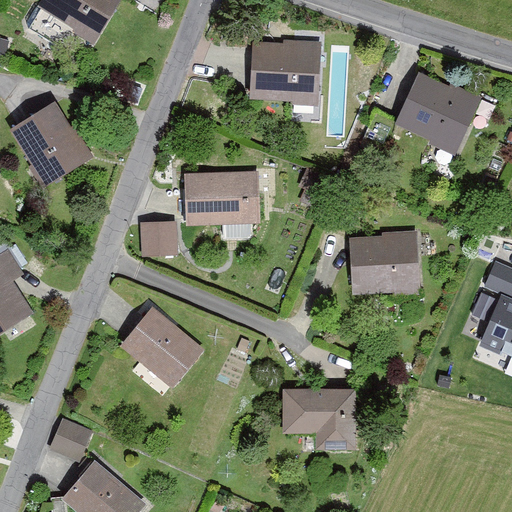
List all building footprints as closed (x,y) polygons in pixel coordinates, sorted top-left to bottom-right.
[(36,0),(35,3),(92,40),(117,0),(36,0)] [(319,41),(253,39),(251,96),(318,98),(319,41)] [(480,98),(418,71),(397,119),(459,145),(480,98)] [(55,102),(13,127),(45,181),(88,157),(55,102)] [(259,169),(184,170),(185,223),(260,221),(259,169)] [(140,219),(141,254),(178,253),(177,218),(140,219)] [(254,223),(224,224),(225,234),(254,233),(254,223)] [(415,230),(351,234),(355,294),(420,289),(415,230)] [(3,254),(0,255),(0,330),(35,312),(3,254)] [(511,263),(498,257),(485,282),(511,295),(511,263)] [(511,296),(500,291),(478,343),(511,357),(511,296)] [(151,306),(120,341),(168,384),(200,349),(151,306)] [(355,386),(283,387),(283,431),(315,431),(316,448),(356,447),(355,386)] [(63,415),(49,445),(79,459),(93,428),(63,415)] [(95,457),(56,500),(69,511),(135,511),(145,502),(95,457)]
